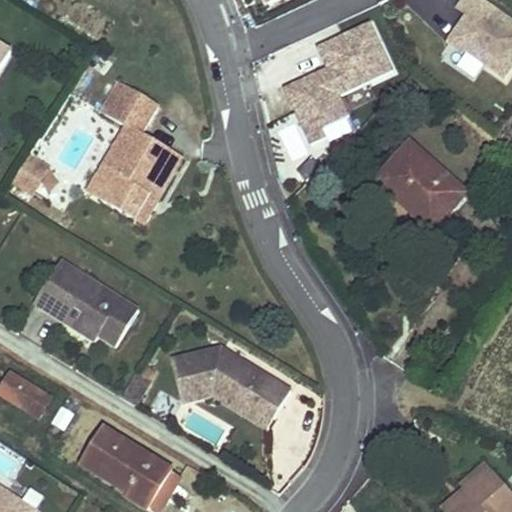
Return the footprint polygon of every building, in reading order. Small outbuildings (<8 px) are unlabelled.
[(511,18),(484,0),(470,0),(442,42),(505,85),(511,75),(511,18)] [(374,22),(315,45),(325,71),(284,87),(308,148),(330,139),(326,128),(351,118),(342,95),(395,74),(374,22)] [(0,73),(13,53),(0,45),(0,73)] [(117,85),(100,112),(112,119),(128,91),(117,85)] [(113,175),(98,199),(133,220),(146,197),(154,203),(180,159),(140,136),(157,108),(128,91),(112,119),(126,128),(102,168),(113,175)] [(468,195),(412,145),(377,184),(404,210),(407,206),(436,231),(468,195)] [(47,171),(29,160),(21,172),(26,175),(24,179),(28,182),(25,187),(33,192),(47,171)] [(113,175),(102,168),(87,193),(98,199),(113,175)] [(21,172),(16,181),(25,187),(28,182),(24,179),(26,175),(21,172)] [(436,231),(407,206),(404,210),(377,184),(373,188),(429,238),(436,231)] [(146,197),(133,220),(142,225),(154,203),(146,197)] [(136,309),(58,261),(32,303),(58,320),(62,314),(96,335),(113,346),(136,309)] [(62,314),(58,320),(92,341),(96,335),(62,314)] [(218,347),(170,360),(181,403),(211,395),(236,410),(243,400),(271,418),(288,390),(237,359),(234,363),(226,358),(229,354),(218,347)] [(237,359),(229,354),(226,358),(234,363),(237,359)] [(146,379),(133,371),(127,382),(119,395),(131,403),(139,389),(146,379)] [(13,375),(0,394),(0,396),(39,420),(52,400),(13,375)] [(243,400),(236,410),(265,428),(271,418),(243,400)] [(84,467),(128,494),(127,497),(151,511),(167,511),(185,482),(104,434),(84,467)] [(493,473),(486,464),(460,487),(439,507),(443,511),(452,511),(470,497),(468,495),(493,473)] [(489,511),(511,494),(493,473),(468,495),(470,497),(452,511),(489,511)] [(21,511),(26,505),(0,487),(0,511),(21,511)] [(511,511),(511,495),(511,494),(489,511),(511,511)]
